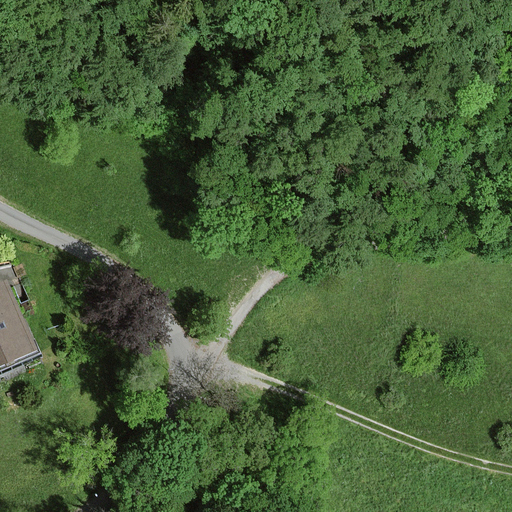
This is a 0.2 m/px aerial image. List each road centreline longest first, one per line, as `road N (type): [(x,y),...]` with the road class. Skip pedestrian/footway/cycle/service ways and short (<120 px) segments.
road 1 (unclassified): [(93,511),(139,467),(176,406),(178,352),(124,278),(0,210)]
road 2 (track): [(180,361),(214,349),(278,273),(332,250),(511,220)]
road 3 (track): [(511,469),(233,371),(207,352)]
